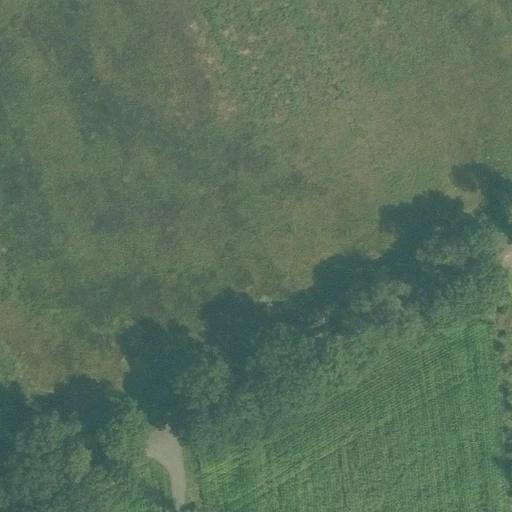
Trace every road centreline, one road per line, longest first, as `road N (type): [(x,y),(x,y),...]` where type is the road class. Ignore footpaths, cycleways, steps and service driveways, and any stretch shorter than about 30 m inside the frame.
road 1 (unclassified): [(162,433),(511,236)]
road 2 (unclassified): [(14,511),(162,433)]
